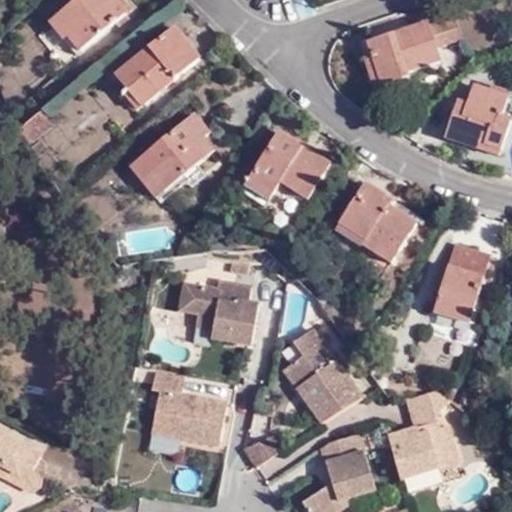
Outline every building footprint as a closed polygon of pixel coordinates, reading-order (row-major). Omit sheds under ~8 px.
[(76,0),(50,23),(63,40),(67,37),(79,50),(126,13),(115,0),(76,0)] [(454,16),(429,25),(437,49),(461,41),(454,16)] [(437,49),(429,25),(368,44),(373,58),(381,83),(407,75),(406,70),(440,58),(437,49)] [(196,60),(169,29),(112,78),(137,109),(196,60)] [(381,83),(373,58),(364,61),(375,92),(409,80),(407,75),(381,83)] [(406,70),(407,75),(442,64),(440,58),(406,70)] [(448,139),(483,152),(485,143),(503,149),(511,121),(504,118),(509,98),(475,87),(468,105),(459,103),(448,139)] [(36,115),(15,134),(27,146),(48,127),(36,115)] [(211,135),(196,116),(131,167),(156,201),(215,152),(204,140),(211,135)] [(327,166),(275,134),(238,194),(262,209),(276,186),(304,203),(327,166)] [(485,143),(483,152),(500,157),(503,149),(485,143)] [(382,199),(361,187),(338,223),(366,240),(361,249),(389,266),(413,227),(378,205),(382,199)] [(0,232),(7,232),(10,204),(0,203),(0,232)] [(366,240),(338,223),(331,235),(359,252),(361,249),(366,240)] [(489,258),(453,247),(432,314),(454,322),(458,308),(471,312),(489,258)] [(222,289),(217,288),(210,327),(217,329),(215,338),(255,345),(263,305),(253,303),(255,286),(223,281),(222,289)] [(210,327),(217,288),(188,283),(183,310),(202,312),(200,325),(210,327)] [(458,308),(454,322),(467,326),(471,312),(458,308)] [(325,423),(366,399),(316,329),(297,342),(307,356),(288,369),(325,423)] [(185,395),(188,374),(159,368),(155,389),(163,390),(155,433),(186,439),(194,401),(184,399),(185,395)] [(415,412),(444,403),(441,390),(411,397),(415,412)] [(230,403),(195,396),(194,401),(186,439),(221,446),(230,403)] [(391,435),(404,479),(462,463),(453,426),(442,428),(439,415),(454,401),(444,403),(415,412),(420,427),(391,435)] [(380,489),(364,433),(349,438),(353,453),(328,460),(334,482),(337,488),(321,490),(305,500),(312,511),(336,511),(353,502),(351,497),(380,489)] [(259,464),(283,450),(273,434),(247,446),(259,464)] [(334,442),(325,447),(328,460),(353,453),(349,438),(334,442)] [(0,468),(21,480),(27,472),(37,458),(0,439),(0,468)] [(0,468),(0,477),(31,494),(38,490),(40,488),(40,485),(27,472),(21,480),(0,468)] [(337,488),(334,482),(321,490),(337,488)] [(86,511),(74,495),(55,504),(58,511),(86,511)]
